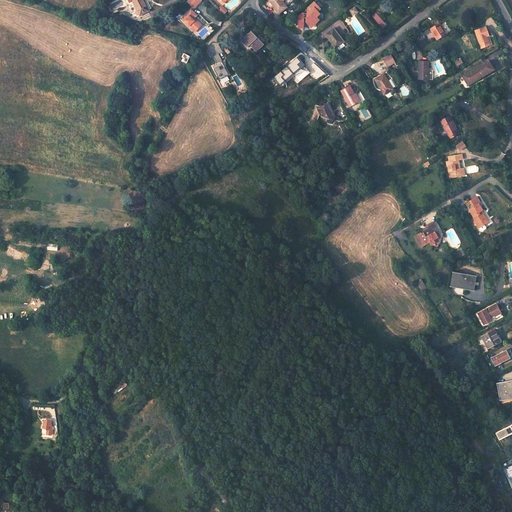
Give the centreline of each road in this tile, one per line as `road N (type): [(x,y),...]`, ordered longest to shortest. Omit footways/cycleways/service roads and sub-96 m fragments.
road 1 (track): [(26,402),(57,399),(119,302),(136,284),(147,287),(159,302),(207,482)]
road 2 (track): [(136,284),(154,193),(248,139),(322,83)]
road 3 (residential): [(441,0),(337,74),(252,0)]
road 4 (track): [(332,511),(272,474),(229,466),(207,482)]
